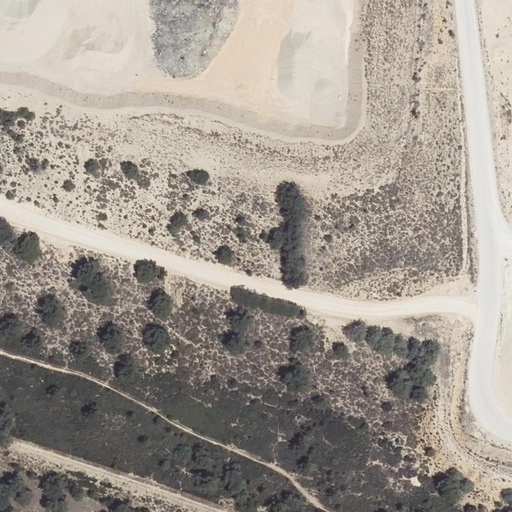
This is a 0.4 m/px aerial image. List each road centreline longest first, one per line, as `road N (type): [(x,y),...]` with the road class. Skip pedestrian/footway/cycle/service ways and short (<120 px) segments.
road 1 (track): [(489,297),(398,309),(346,306),(0,212)]
road 2 (track): [(511,432),(494,422),(479,386),(489,273),(465,0)]
road 3 (track): [(0,435),(225,511)]
